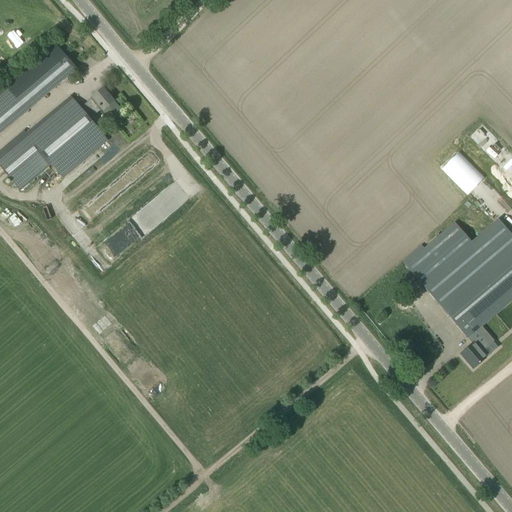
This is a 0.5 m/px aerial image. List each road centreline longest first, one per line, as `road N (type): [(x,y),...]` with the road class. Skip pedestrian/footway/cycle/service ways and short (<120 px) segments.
road 1 (tertiary): [(511,509),(78,0)]
road 2 (track): [(160,511),(356,349)]
